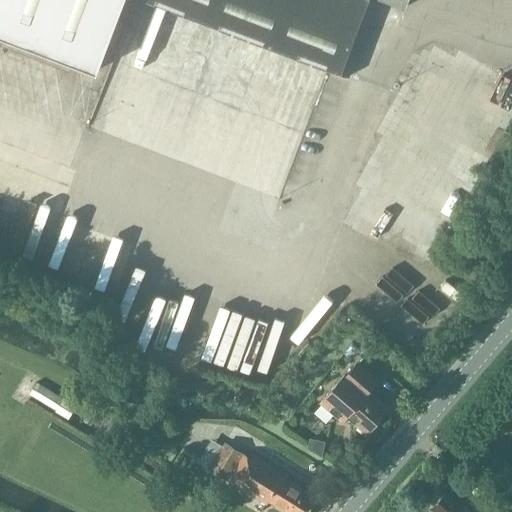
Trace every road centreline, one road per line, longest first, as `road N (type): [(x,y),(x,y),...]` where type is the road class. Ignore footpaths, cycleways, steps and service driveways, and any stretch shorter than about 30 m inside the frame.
road 1 (unknown): [(481,0),(446,3),(398,32),(313,219),(282,248),(253,259),(197,254),(0,150)]
road 2 (tertiary): [(356,511),(511,329)]
